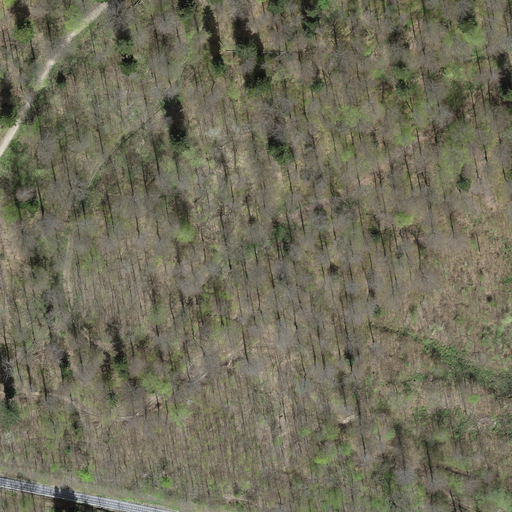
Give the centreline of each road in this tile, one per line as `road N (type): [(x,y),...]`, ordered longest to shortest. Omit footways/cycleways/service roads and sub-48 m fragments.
road 1 (track): [(214,0),(158,107),(112,147),(78,212),(67,278),(79,323),(94,340),(144,332),(250,237),(359,187),(511,64)]
road 2 (track): [(0,156),(54,58),(112,0)]
